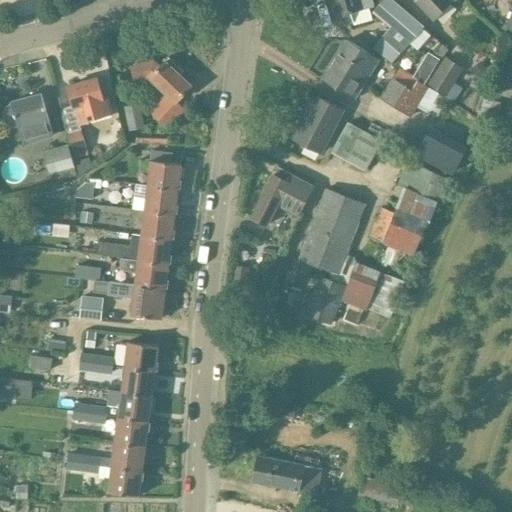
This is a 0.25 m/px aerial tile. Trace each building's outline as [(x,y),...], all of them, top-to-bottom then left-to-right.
[(331,0),(339,25),(352,21),(350,13),(375,6),(373,0),(331,0)] [(391,26),(381,37),(372,48),(390,62),(399,53),(404,47),(413,55),(432,33),(423,26),(393,0),(382,0),(373,10),(391,26)] [(449,0),(414,0),(434,20),(451,2),(449,0)] [(361,77),(375,55),(348,38),(323,78),(354,98),(366,79),(361,77)] [(428,54),(415,77),(425,83),(438,61),(428,54)] [(445,57),(427,84),(446,96),(464,69),(445,57)] [(176,102),(191,85),(179,74),(182,71),(168,58),(165,61),(164,61),(159,67),(153,61),(131,67),(135,80),(149,77),(166,93),(149,111),(167,128),(185,110),(176,102)] [(411,114),(429,87),(400,68),(381,95),(411,114)] [(107,98),(103,100),(96,78),(66,87),(72,105),(72,108),(75,107),(80,125),(80,124),(88,122),(112,115),(107,98)] [(486,88),(477,119),(487,122),(495,90),(486,88)] [(17,127),(18,130),(23,145),(53,137),(48,121),(41,94),(11,103),(11,104),(9,105),(7,106),(5,108),(4,111),(3,113),(3,116),(3,118),(4,121),(6,123),(8,125),(10,126),(12,127),(15,127),(17,127)] [(307,149),(314,152),(319,155),(343,111),(317,97),(293,141),(307,149)] [(145,126),(140,103),(125,106),(130,130),(145,126)] [(75,107),(72,108),(72,105),(61,108),(68,134),(74,133),(82,131),(80,124),(80,125),(75,107)] [(331,152),(365,171),(382,140),(348,121),(331,152)] [(414,153),(453,174),(468,147),(429,126),(414,153)] [(88,154),(82,131),(74,133),(68,134),(75,158),(88,154)] [(43,152),(49,173),(75,166),(69,144),(43,152)] [(89,157),(75,162),(80,176),(92,167),(89,157)] [(148,187),(178,190),(178,188),(181,188),(182,180),(179,179),(181,164),(151,160),(148,187)] [(406,273),(448,179),(407,160),(398,180),(396,184),(405,188),(393,212),(383,208),(369,237),(388,246),(381,262),(406,273)] [(278,165),(274,174),(252,216),(267,224),(277,203),(298,214),(313,183),(278,165)] [(75,197),(93,199),(94,186),(100,186),(101,180),(89,178),(89,182),(86,182),(76,190),(75,197)] [(145,212),(175,216),(175,213),(178,213),(179,204),(176,204),(178,190),(148,187),(146,199),(133,197),(132,209),(145,211),(145,212)] [(340,273),(365,202),(325,188),(300,259),(299,259),(295,269),(311,275),(314,264),(340,273)] [(141,237),(172,241),(172,238),(175,238),(176,229),(173,229),(175,216),(145,212),(142,235),(141,237)] [(121,261),(168,267),(169,263),(171,263),(173,254),(170,254),(172,241),(141,237),(142,235),(133,234),(131,246),(98,241),(97,254),(121,258),(121,261)] [(135,285),(166,288),(168,288),(169,279),(167,279),(168,267),(121,261),(119,269),(137,272),(135,284),(135,285)] [(342,299),(351,302),(344,320),(357,325),(364,307),(391,318),(402,287),(400,287),(405,276),(391,270),(388,278),(380,275),(382,271),(357,261),(347,287),(319,277),(305,314),(332,325),(342,299)] [(102,268),(77,265),(75,277),(100,281),(102,268)] [(131,315),(162,319),(166,288),(135,285),(111,281),(109,294),(134,297),(131,315)] [(101,321),(103,298),(82,295),(79,318),(101,321)] [(48,349),(64,352),(66,342),(49,339),(48,349)] [(125,367),(156,371),(156,370),(158,371),(159,362),(157,361),(159,346),(128,342),(125,367)] [(81,352),(79,370),(95,372),(95,363),(99,364),(99,355),(81,352)] [(51,371),(52,358),(30,355),(28,368),(51,371)] [(112,374),(114,357),(99,355),(99,364),(95,363),(95,372),(112,374)] [(156,371),(125,367),(121,392),(152,396),(156,371)] [(17,386),(0,384),(0,396),(16,398),(17,386)] [(152,396),(121,392),(118,416),(149,420),(152,396)] [(74,402),(72,419),(87,421),(89,412),(92,412),(93,404),(74,402)] [(106,423),(108,406),(93,404),(92,412),(89,412),(87,421),(106,423)] [(261,413),(293,419),(295,410),(262,404),(261,413)] [(115,441),(146,445),(148,431),(151,431),(152,422),(149,422),(149,420),(118,416),(115,441)] [(146,445),(115,441),(112,466),(143,470),(146,445)] [(82,471),(85,454),(68,452),(66,469),(82,471)] [(85,454),(82,471),(99,473),(101,457),(85,454)] [(318,468),(320,459),(296,455),(294,463),(258,456),(253,480),(318,493),(321,481),(319,481),(322,469),(318,468)] [(109,492),(140,496),(142,480),(144,480),(145,471),(143,471),(143,470),(112,466),(109,492)] [(363,476),(358,496),(398,505),(403,485),(363,476)]
